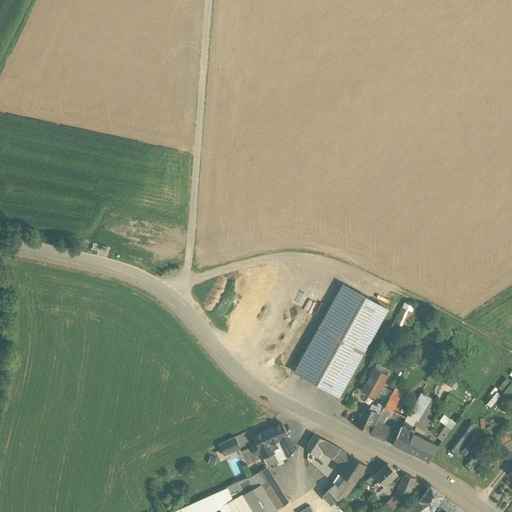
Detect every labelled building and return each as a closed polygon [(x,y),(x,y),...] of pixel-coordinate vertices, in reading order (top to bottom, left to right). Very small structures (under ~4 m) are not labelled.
[(343,284),(294,373),(339,397),(387,309),(343,284)] [(402,302),(392,330),(404,334),(415,307),(402,302)] [(375,382),(373,385),(370,386),(366,383),(362,391),(367,394),(367,395),(368,396),(370,396),(375,398),(387,376),(374,368),(370,377),(374,379),(375,382)] [(511,384),(503,396),(511,403),(511,384)] [(421,393),(404,421),(409,424),(412,426),(416,420),(418,421),(431,399),(421,393)] [(391,395),(384,407),(390,410),(392,411),(399,399),(391,395)] [(377,413),(365,407),(356,427),(368,432),(377,413)] [(384,407),(377,420),(382,423),(390,410),(384,407)] [(382,423),(377,420),(369,434),(384,441),(390,429),(383,426),(382,423)] [(404,421),(400,428),(405,430),(409,424),(404,421)] [(281,425),(268,431),(273,443),(278,441),(282,448),(290,444),(281,425)] [(445,426),(437,437),(442,441),(451,430),(445,426)] [(405,430),(400,428),(392,445),(427,462),(439,446),(405,430)] [(273,443),(268,431),(263,433),(269,445),(273,443)] [(511,443),(506,432),(494,438),(503,455),(511,450),(511,443)] [(263,433),(252,438),(256,445),(260,454),(262,459),(273,454),(269,445),(263,433)] [(332,447),(313,436),(308,444),(321,452),(326,455),(332,447)] [(235,437),(219,444),(224,456),(240,449),(235,437)] [(290,444),(282,448),(287,458),(295,453),(290,444)] [(256,445),(251,448),(255,456),(260,454),(256,445)] [(338,451),(332,447),(326,455),(333,459),(338,451)] [(338,451),(333,459),(332,460),(343,467),(338,475),(345,480),(352,484),(366,465),(351,456),(338,451)] [(273,454),(262,459),(267,468),(278,463),(273,454)] [(387,464),(375,476),(378,480),(372,486),(375,490),(377,493),(397,474),(387,464)] [(267,468),(254,474),(254,475),(261,485),(276,511),(287,504),(267,468)] [(405,474),(397,493),(389,499),(394,507),(407,497),(415,479),(405,474)] [(254,475),(237,482),(243,494),(261,485),(254,475)] [(352,484),(345,480),(340,485),(348,490),(352,484)] [(237,482),(227,487),(234,499),(243,494),(237,482)] [(254,511),(273,511),(276,511),(261,485),(243,494),(254,511)] [(337,489),(333,486),(322,495),(330,505),(342,496),(343,497),(348,490),(340,485),(337,489)] [(430,486),(419,502),(425,507),(422,509),(425,511),(430,511),(432,511),(437,504),(446,511),(454,511),(460,508),(430,486)] [(227,487),(179,509),(180,511),(212,511),(218,509),(234,499),(227,487)] [(253,511),(243,494),(234,499),(218,509),(220,511),(253,511)] [(389,499),(382,505),(387,511),(394,507),(389,499)] [(419,502),(405,511),(425,511),(422,509),(425,507),(419,502)]
